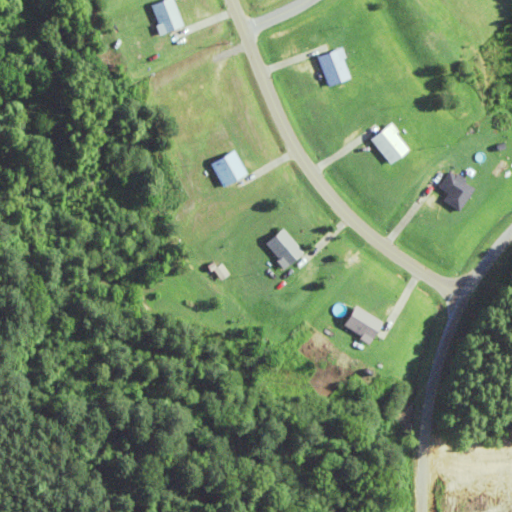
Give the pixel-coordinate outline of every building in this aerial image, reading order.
[(181,31),(169,1),(150,9),(162,38),(181,31)] [(349,82),(337,53),(319,61),(331,90),(349,82)] [(405,156),(389,129),(372,139),(387,166),(405,156)] [(232,155),(211,167),(224,190),(245,178),(232,155)] [(447,173),(472,191),(457,212),(443,201),(446,197),(435,189),(447,173)] [(301,256),(279,234),(265,248),(287,270),(301,256)] [(380,328),(354,311),(343,328),(369,345),(380,328)]
